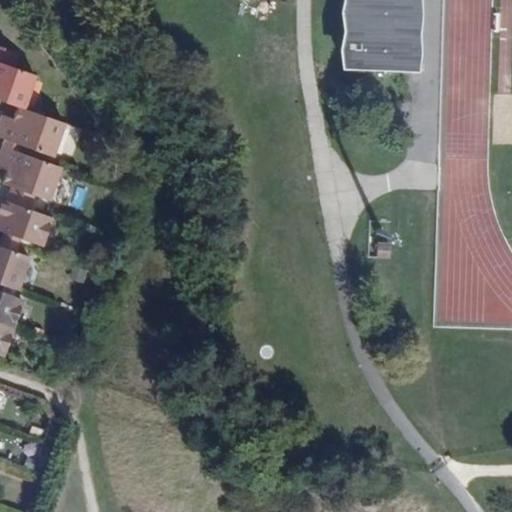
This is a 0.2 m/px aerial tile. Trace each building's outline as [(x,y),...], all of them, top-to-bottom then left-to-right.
[(351,0),(351,10),(420,16),(420,0),(351,0)] [(418,68),(420,16),(351,10),(350,65),(388,67),(399,67),(418,68)] [(0,98),(5,100),(21,106),(33,70),(0,58),(0,98)] [(42,149),(52,117),(21,106),(5,100),(1,113),(0,117),(0,135),(2,136),(17,141),(42,149)] [(63,149),(74,150),(78,127),(66,126),(63,149)] [(0,143),(15,148),(17,141),(2,136),(0,141),(0,143)] [(47,196),(58,163),(15,148),(0,143),(0,158),(8,161),(5,169),(1,181),(11,184),(32,191),(47,196)] [(0,167),(5,169),(8,161),(0,158),(0,167)] [(27,204),(32,191),(11,184),(6,197),(27,204)] [(41,240),(50,212),(27,204),(6,197),(0,194),(0,225),(5,227),(2,235),(13,239),(16,231),(41,240)] [(0,242),(12,247),(15,240),(13,239),(2,235),(0,234),(0,242)] [(0,280),(14,286),(26,252),(12,247),(0,242),(0,280)] [(0,320),(9,324),(18,297),(0,290),(0,320)] [(0,350),(9,324),(0,320),(0,350)]
